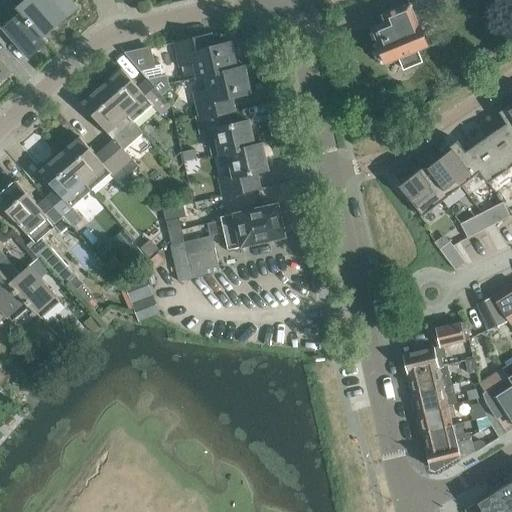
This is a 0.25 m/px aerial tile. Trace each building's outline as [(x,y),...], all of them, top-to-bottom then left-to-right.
[(43,36),(44,35),(77,7),(71,0),(21,0),(16,4),(43,36)] [(418,12),(445,1),(445,0),(406,0),(408,4),(382,15),(385,22),(372,27),(378,42),(379,44),(376,50),(379,59),(385,60),(386,63),(399,57),(403,69),(422,61),(418,50),(427,46),(419,26),(418,26),(417,22),(422,20),(418,12)] [(43,36),(16,4),(0,18),(0,22),(29,57),(48,40),(44,35),(43,36)] [(178,66),(189,63),(193,78),(198,76),(237,68),(236,67),(230,41),(206,47),(203,35),(172,42),(175,54),(178,66)] [(136,66),(153,62),(149,46),(132,50),(136,66)] [(0,77),(9,69),(0,59),(0,77)] [(198,77),(203,90),(192,93),(198,117),(196,118),(197,118),(210,115),(210,114),(234,109),(231,97),(249,92),(243,66),(236,67),(237,68),(198,76),(193,78),(198,77)] [(121,68),(101,85),(133,121),(152,105),(161,115),(171,107),(161,96),(171,87),(168,83),(169,82),(167,80),(151,84),(146,78),(137,86),(121,68)] [(129,175),(139,167),(125,150),(144,134),(133,121),(101,85),(82,102),(112,138),(103,146),(129,175)] [(511,103),(498,112),(506,124),(506,123),(511,132),(511,103)] [(213,126),(210,115),(197,118),(200,132),(214,129),(217,144),(209,146),(211,155),(226,151),(254,146),(254,145),(248,120),(238,123),(237,120),(213,126)] [(511,132),(506,123),(506,124),(505,123),(485,137),(507,169),(511,165),(511,132)] [(79,137),(59,154),(90,191),(109,174),(119,185),(129,175),(103,146),(94,154),(79,137)] [(485,137),(465,151),(465,152),(480,171),(479,172),(487,183),(507,169),(485,137)] [(465,152),(465,151),(457,140),(437,156),(461,186),(479,172),(480,171),(465,152)] [(254,146),(226,151),(232,175),(218,179),(222,195),(260,186),(256,171),(267,168),(261,144),(254,145),(254,146)] [(195,149),(182,152),(184,162),(197,159),(195,149)] [(54,188),(45,196),(72,226),(81,217),(72,207),(90,191),(59,154),(40,171),(54,188)] [(461,186),(437,156),(418,170),(442,201),(461,186)] [(418,170),(399,186),(399,187),(399,186),(412,202),(410,204),(414,214),(419,212),(422,216),(442,201),(418,170)] [(72,226),(45,196),(36,204),(16,181),(0,194),(0,203),(32,240),(27,245),(37,257),(40,255),(44,261),(54,252),(43,239),(56,228),(61,235),(72,226)] [(492,207),(499,222),(510,216),(503,202),(492,207)] [(224,232),(283,218),(281,209),(278,208),(277,203),(220,215),(224,232)] [(163,210),(166,222),(178,218),(186,217),(183,205),(163,210)] [(499,222),(492,207),(481,213),(489,227),(499,222)] [(489,227),(481,213),(471,218),(478,232),(489,227)] [(184,241),(178,218),(166,222),(171,244),(184,241)] [(283,218),(224,232),(227,248),(284,236),(283,232),(285,229),(283,218)] [(460,224),(467,238),(478,232),(471,218),(460,224)] [(220,272),(212,236),(184,242),(184,241),(171,244),(171,245),(170,246),(178,282),(220,272)] [(455,270),(465,262),(449,241),(439,249),(455,270)] [(18,273),(0,251),(0,270),(31,306),(30,306),(40,317),(59,301),(39,279),(28,266),(27,265),(18,273)] [(40,255),(37,257),(28,266),(39,279),(51,269),(44,261),(40,255)] [(66,286),(76,277),(67,267),(57,275),(66,286)] [(0,311),(2,310),(12,322),(30,306),(31,306),(0,270),(0,311)] [(153,316),(139,276),(123,282),(138,321),(153,316)] [(510,323),(511,321),(511,283),(492,296),(510,323)] [(488,330),(508,321),(492,297),(477,304),(488,330)] [(445,357),(442,346),(469,340),(465,323),(434,330),(438,346),(403,354),(408,374),(437,367),(442,366),(441,358),(445,357)] [(511,383),(511,362),(503,368),(508,377),(511,383)] [(408,374),(413,393),(451,384),(446,365),(442,366),(437,367),(408,374),(408,375),(408,374)] [(505,414),(511,424),(511,423),(511,383),(508,377),(490,389),(494,397),(486,402),(496,419),(505,414)] [(451,384),(413,393),(417,413),(456,404),(451,384)] [(466,391),(469,400),(478,398),(476,389),(466,391)] [(417,413),(422,432),(452,425),(450,418),(455,417),(452,405),(456,404),(417,413)] [(472,420),(486,417),(479,404),(470,405),(472,411),(470,412),(472,420)] [(469,433),(463,435),(460,423),(452,425),(422,432),(426,450),(426,451),(457,444),(456,441),(471,438),(469,433)] [(460,460),(474,451),(471,438),(456,441),(457,444),(426,451),(430,468),(435,470),(458,457),(460,460)] [(511,511),(511,480),(511,481),(494,491),(506,511),(511,511)] [(506,511),(494,491),(476,502),(481,511),(506,511)]
